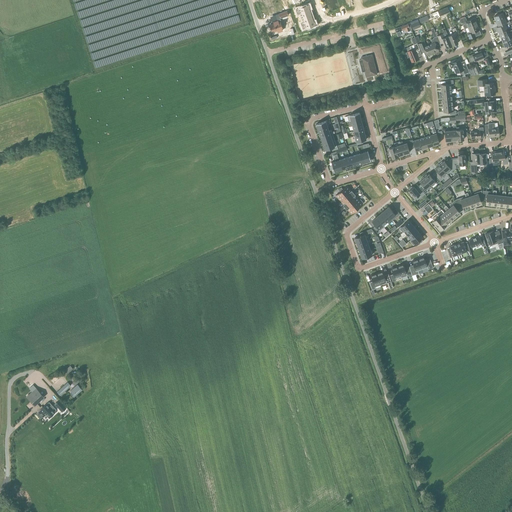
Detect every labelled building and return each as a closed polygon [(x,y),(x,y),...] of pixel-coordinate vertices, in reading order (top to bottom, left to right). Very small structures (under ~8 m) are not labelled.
[(272,0),(262,0),(267,13),(275,10),(272,0)] [(336,0),(326,4),(327,8),(338,5),(336,0)] [(412,0),(409,0),(405,2),(409,9),(407,11),(410,17),(414,15),(412,12),(417,9),(412,0)] [(421,0),(412,0),(417,9),(423,6),(424,9),(428,7),(425,1),(423,2),(421,0)] [(467,0),(463,0),(458,2),(461,8),(469,5),(467,0)] [(300,13),(310,10),(309,8),(310,7),(309,4),(296,9),(298,14),(300,13)] [(338,5),(327,8),(329,13),(340,9),(338,5)] [(400,5),(393,9),(399,19),(405,16),(407,19),(410,17),(407,11),(405,12),(400,5)] [(438,10),(441,16),(450,12),(448,6),(438,10)] [(270,23),(271,25),(270,25),(272,32),(273,31),(274,33),(276,32),(275,31),(277,30),(278,32),(282,30),(282,28),(280,22),(281,21),(280,17),(281,18),(288,15),(287,11),(279,14),(279,13),(276,14),(276,15),(277,19),(278,21),(273,22),(274,23),(273,24),(273,23),(270,23)] [(502,13),(494,16),(496,21),(504,18),(506,17),(505,14),(506,14),(505,12),(502,13)] [(465,17),(459,19),(461,23),(462,23),(463,25),(464,29),(468,27),(477,24),(475,18),(467,21),(465,17)] [(496,27),(510,22),(509,20),(505,21),(504,18),(496,21),(498,26),(496,27)] [(303,22),(301,23),(303,28),(316,24),(315,21),(314,21),(313,19),(303,22)] [(498,32),(507,29),(505,26),(510,24),(510,22),(496,27),(498,32)] [(406,32),(410,30),(408,23),(401,26),(403,31),(405,30),(406,32)] [(477,24),(468,27),(470,31),(467,33),(469,39),(475,36),(473,32),(480,30),(477,24)] [(457,38),(459,37),(455,28),(452,29),(454,33),(448,36),(452,45),(458,43),(457,40),(458,40),(457,38)] [(498,32),(501,37),(511,32),(511,29),(508,32),(507,29),(498,32)] [(443,34),(437,36),(440,43),(443,42),(444,44),(446,48),(452,45),(448,36),(447,32),(443,34)] [(511,32),(501,37),(503,42),(511,39),(511,38),(511,32)] [(438,50),(436,44),(440,43),(437,36),(433,38),(433,39),(431,40),(432,43),(429,44),(432,53),(435,52),(438,50)] [(410,46),(406,48),(408,51),(407,51),(412,62),(419,59),(416,51),(420,50),(417,43),(415,37),(411,39),(413,45),(410,46)] [(511,44),(511,45),(511,38),(511,39),(503,42),(505,47),(511,44)] [(432,53),(429,44),(426,46),(424,41),(418,44),(421,50),(424,49),(426,55),(430,54),(432,53)] [(481,51),(472,54),(475,61),(484,58),(481,51)] [(372,56),(370,57),(369,55),(361,57),(366,77),(377,74),(372,56)] [(450,63),(449,64),(451,68),(453,67),(456,73),(463,70),(464,74),(469,72),(468,69),(466,65),(462,67),(461,62),(459,60),(455,61),(454,61),(451,62),(450,63)] [(483,70),(480,71),(477,64),(472,65),(476,75),(485,74),(483,70)] [(486,84),(486,80),(486,79),(478,80),(478,86),(484,85),(485,96),(495,95),(494,86),(493,86),(493,83),(486,84)] [(453,80),(446,80),(447,84),(441,84),(441,90),(451,89),(451,84),(453,83),(453,80)] [(496,105),(496,101),(488,101),(488,105),(485,105),(486,112),(496,111),(496,105)] [(453,105),(443,106),(443,112),(449,111),(450,115),(456,114),(456,110),(454,111),(453,105)] [(361,118),(359,113),(347,116),(349,121),(361,118)] [(328,126),(327,120),(316,124),(318,129),(328,126)] [(488,124),(485,125),(485,131),(489,131),(489,137),(499,136),(499,128),(495,129),(495,124),(488,124)] [(327,126),(329,126),(328,126),(318,129),(320,135),(331,130),(329,131),(327,126)] [(472,139),(481,138),(480,136),(484,136),(483,127),(478,128),(478,132),(471,132),(472,139)] [(365,134),(363,128),(354,131),(355,136),(354,136),(365,134)] [(333,135),(331,130),(320,135),(321,140),(333,135)] [(366,139),(365,134),(354,136),(355,142),(356,142),(357,145),(363,143),(362,140),(366,139)] [(430,135),(434,146),(437,145),(437,144),(439,143),(436,134),(430,135)] [(335,141),(333,135),(321,140),(323,145),(335,141)] [(430,135),(424,137),(427,147),(429,146),(430,147),(434,146),(430,135)] [(424,137),(419,139),(422,150),(426,148),(426,147),(427,147),(424,137)] [(401,145),(404,155),(408,154),(407,153),(410,152),(408,149),(415,147),(413,141),(412,139),(406,141),(406,143),(401,145)] [(419,139),(413,141),(415,147),(416,150),(418,150),(418,151),(422,150),(419,139)] [(325,150),(331,148),(332,151),(338,149),(335,141),(323,145),(325,150)] [(404,155),(401,145),(395,146),(398,156),(400,155),(400,156),(404,155)] [(395,146),(389,148),(390,151),(388,151),(389,154),(391,154),(392,158),(393,157),(394,158),(397,157),(397,156),(398,156),(395,146)] [(498,160),(498,151),(491,152),(492,157),(492,158),(489,159),(489,161),(490,165),(499,164),(498,160)] [(504,151),(498,151),(498,160),(502,160),(503,165),(508,164),(508,163),(508,162),(508,157),(504,157),(504,151)] [(363,163),(361,158),(360,153),(355,155),(358,165),(363,163)] [(452,158),(451,158),(455,168),(456,168),(460,167),(460,166),(465,165),(465,164),(465,161),(466,161),(466,157),(465,157),(464,154),(463,154),(463,153),(459,154),(459,155),(458,155),(458,159),(452,159),(452,158)] [(476,163),(480,163),(479,153),(472,154),(473,162),(470,162),(471,173),(477,173),(476,163)] [(479,153),(480,163),(480,164),(483,164),(484,173),(490,173),(490,165),(489,161),(487,161),(486,153),(479,154),(479,153)] [(358,165),(355,155),(349,157),(352,166),(358,165)] [(371,161),(370,158),(373,157),(372,155),(361,158),(363,163),(371,161)] [(352,166),(349,157),(344,158),(347,168),(352,166)] [(347,168),(344,158),(339,160),(341,165),(342,169),(347,168)] [(439,164),(447,173),(451,169),(452,171),(455,168),(451,158),(452,159),(447,164),(444,161),(442,162),(442,161),(439,164)] [(330,168),(341,165),(339,160),(331,162),(332,165),(329,166),(330,168)] [(434,173),(440,181),(443,178),(442,177),(447,173),(439,164),(436,166),(437,167),(435,169),(437,171),(434,174),(434,173)] [(426,174),(424,177),(431,186),(436,182),(437,184),(440,181),(434,173),(434,174),(431,177),(429,174),(427,175),(426,174)] [(418,186),(425,194),(428,191),(427,189),(431,186),(424,177),(421,179),(421,180),(420,181),(422,184),(419,187),(418,186)] [(468,183),(466,177),(460,179),(462,186),(468,183)] [(345,195),(351,190),(347,186),(343,189),(341,187),(340,188),(345,195)] [(410,190),(409,190),(411,193),(410,194),(412,196),(413,196),(416,199),(420,195),(421,196),(425,194),(418,186),(419,187),(416,189),(414,187),(413,187),(412,187),(409,189),(410,190)] [(340,192),(336,196),(340,200),(345,195),(340,188),(338,189),(340,192)] [(355,195),(351,190),(345,195),(349,200),(355,195)] [(472,196),(475,205),(481,203),(480,200),(482,200),(482,195),(481,191),(475,193),(475,194),(472,196)] [(492,204),(493,194),(490,194),(490,191),(483,191),(484,195),(485,195),(485,200),(486,200),(486,203),(492,204)] [(470,207),(465,194),(465,193),(465,194),(466,198),(463,199),(463,197),(456,200),(459,205),(460,204),(461,207),(463,206),(464,209),(470,207)] [(475,205),(472,196),(469,197),(467,193),(465,194),(470,207),(475,205)] [(349,200),(345,195),(340,200),(343,205),(349,200)] [(359,199),(355,195),(349,200),(353,204),(359,199)] [(363,204),(359,199),(353,204),(358,210),(360,208),(359,207),(363,204)] [(353,204),(349,200),(343,205),(347,209),(353,204)] [(457,206),(459,205),(456,200),(450,205),(451,206),(449,209),(446,205),(455,216),(460,212),(458,210),(459,209),(457,206)] [(358,210),(353,204),(347,209),(351,214),(355,211),(356,212),(358,210)] [(433,209),(428,204),(424,207),(428,213),(433,209)] [(450,220),(455,216),(446,205),(446,206),(444,207),(447,210),(444,213),(450,220)] [(392,220),(400,214),(396,209),(393,211),(389,207),(384,210),(391,218),(392,220)] [(450,220),(444,213),(441,209),(437,213),(436,213),(446,224),(450,220)] [(391,218),(384,210),(380,214),(387,221),(389,224),(393,221),(392,220),(391,218)] [(440,229),(446,224),(436,213),(431,217),(434,220),(433,221),(440,229)] [(387,221),(380,214),(376,217),(383,225),(387,221)] [(380,230),(384,227),(383,225),(376,217),(372,221),(376,225),(373,227),(378,233),(381,231),(380,230)] [(404,231),(412,224),(408,220),(399,228),(403,233),(405,231),(404,231)] [(408,235),(416,229),(412,224),(404,231),(405,231),(408,235)] [(502,231),(504,244),(510,244),(510,241),(511,240),(511,225),(510,231),(508,231),(508,230),(502,231)] [(411,239),(419,233),(416,229),(408,235),(411,239)] [(357,243),(366,240),(363,231),(360,233),(361,236),(355,237),(357,243)] [(490,245),(501,241),(501,239),(500,234),(496,235),(495,235),(493,231),(485,234),(489,243),(490,243),(490,245)] [(421,238),(423,237),(419,233),(411,239),(409,241),(413,245),(419,240),(420,243),(423,241),(421,238)] [(486,245),(483,237),(479,238),(479,236),(476,237),(475,237),(473,238),(469,240),(472,247),(481,244),(482,246),(486,245)] [(368,245),(366,240),(357,243),(359,248),(368,245)] [(463,242),(457,244),(460,253),(466,251),(467,255),(471,254),(468,246),(465,247),(463,242)] [(460,253),(457,244),(450,246),(452,252),(449,253),(451,261),(455,260),(453,256),(456,255),(458,259),(461,257),(460,253)] [(370,250),(368,245),(359,248),(360,253),(370,250)] [(362,258),(372,255),(370,250),(360,253),(362,258)] [(431,265),(430,261),(431,261),(426,262),(424,256),(418,259),(422,269),(427,267),(428,269),(433,267),(432,265),(431,265)] [(422,269),(418,259),(412,261),(414,265),(409,266),(412,276),(419,273),(418,270),(422,269)] [(405,268),(403,264),(397,266),(401,276),(401,278),(409,275),(409,277),(413,276),(412,276),(409,266),(405,268)] [(401,276),(397,266),(391,268),(393,274),(390,275),(393,281),(396,280),(395,278),(401,276)] [(382,271),(376,273),(381,285),(387,283),(386,282),(391,281),(388,273),(384,275),(382,271)] [(381,285),(376,273),(371,275),(373,281),(369,282),(372,290),(376,288),(375,287),(381,285)] [(67,374),(73,369),(70,365),(64,371),(67,374)] [(70,394),(74,397),(82,390),(77,384),(70,391),(72,392),(70,394)] [(26,397),(35,406),(44,397),(36,388),(26,397)] [(41,409),(38,412),(39,413),(37,414),(41,418),(42,416),(43,417),(46,414),(49,418),(55,412),(54,411),(56,410),(49,402),(47,404),(41,409)]
